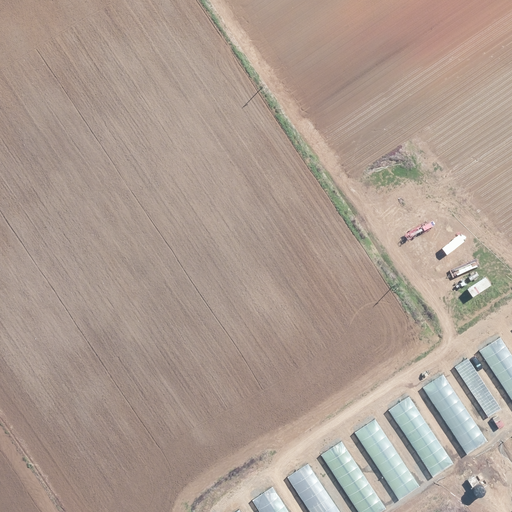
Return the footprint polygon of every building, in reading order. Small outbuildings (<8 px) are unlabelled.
[(511,355),(499,337),(479,350),(494,374),(511,401),(511,355)] [(466,357),(453,366),(488,418),(501,408),(466,357)] [(443,375),(423,387),(465,454),(485,441),(443,375)] [(408,396),(388,410),(418,456),(431,477),(452,463),(408,396)] [(374,419),(354,433),(398,499),(419,486),(374,419)] [(340,439),(320,453),(358,511),(377,511),(385,507),(340,439)] [(340,511),(308,462),(287,476),(309,511),(340,511)] [(288,511),(271,486),(252,499),(260,511),(288,511)]
